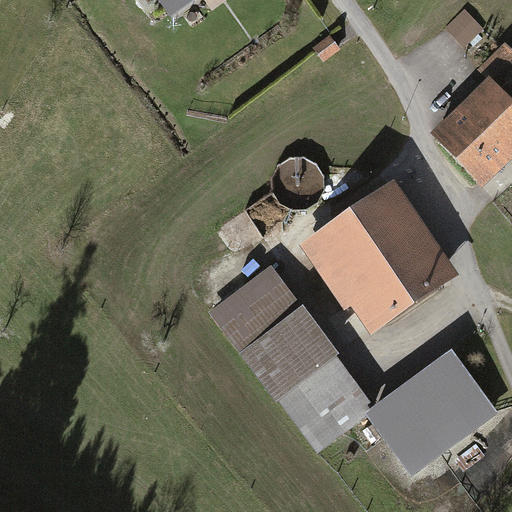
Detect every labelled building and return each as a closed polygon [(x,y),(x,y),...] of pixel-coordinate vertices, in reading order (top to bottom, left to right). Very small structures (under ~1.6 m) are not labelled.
[(192,0),(157,0),(169,17),(192,0)] [(465,9),(445,29),(464,48),(484,29),(465,9)] [(340,50),(330,35),(312,48),(323,62),(340,50)] [(485,79),(428,134),(481,188),(511,158),(511,50),(505,43),(477,70),(485,79)] [(316,207),(322,200),(326,191),(326,182),(323,173),(317,165),(309,160),(300,158),(291,159),(283,163),(277,169),(273,177),(271,185),(273,194),(277,201),(283,208),(291,211),(299,213),(308,211),(316,207)] [(394,179),(298,245),(343,311),(350,307),(370,336),(459,275),(394,179)] [(271,265),(207,312),(276,404),(279,402),(317,454),(366,417),(364,415),(374,408),(336,357),(339,355),(271,265)] [(364,415),(366,417),(413,478),(499,413),(451,350),(374,408),(364,415)]
